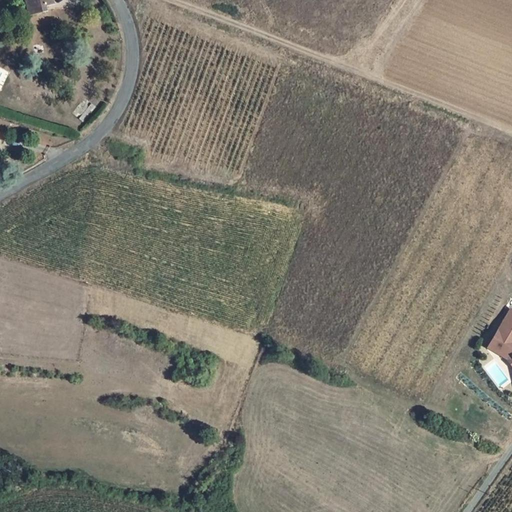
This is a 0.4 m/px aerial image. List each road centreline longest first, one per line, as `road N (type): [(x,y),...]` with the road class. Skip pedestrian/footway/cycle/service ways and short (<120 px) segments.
road 1 (track): [(169,0),(511,130)]
road 2 (unclassified): [(0,194),(66,158),(113,118),(131,69),(118,0)]
